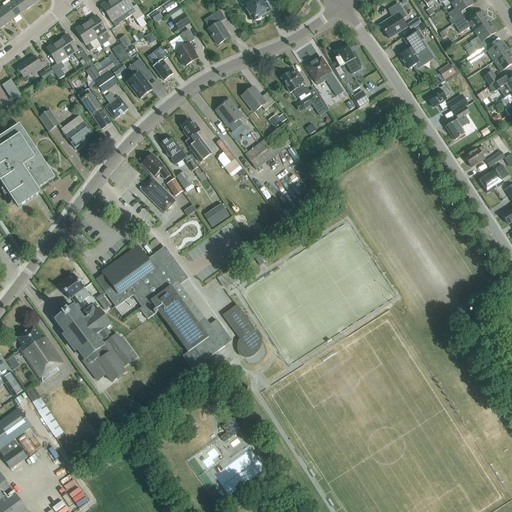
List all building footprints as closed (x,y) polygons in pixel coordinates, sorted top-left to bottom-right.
[(26,12),(17,0),(13,0),(15,2),(5,9),(13,21),(26,12)] [(17,0),(26,12),(40,2),(38,0),(17,0)] [(122,16),(112,0),(111,0),(101,7),(116,29),(120,26),(116,20),(122,16)] [(126,0),(112,0),(122,16),(125,20),(132,16),(136,22),(144,16),(137,6),(132,9),(126,0)] [(173,0),(172,0),(163,7),(166,12),(177,5),(173,0)] [(250,0),(244,4),(255,21),(271,11),(264,0),(250,0)] [(427,0),(424,2),(428,8),(436,3),(434,0),(427,0)] [(473,5),(470,0),(458,0),(452,5),(455,10),(447,15),(450,19),(448,21),(452,26),(453,25),(463,18),(460,14),(473,5)] [(379,26),(388,39),(406,28),(401,20),(406,17),(397,3),(388,9),(393,17),(379,26)] [(0,12),(0,29),(0,30),(13,21),(5,9),(3,7),(0,9),(0,10),(1,12),(0,12)] [(435,14),(431,8),(426,11),(429,18),(435,14)] [(173,22),(180,32),(191,25),(184,15),(181,10),(170,17),(173,22)] [(208,31),(218,46),(229,38),(220,24),(225,20),(219,11),(211,17),(204,22),(209,30),(208,31)] [(463,18),(453,25),(460,34),(471,27),(475,33),(490,23),(483,12),(466,23),(463,18)] [(96,39),(101,47),(108,42),(107,41),(110,39),(96,17),(86,24),(96,39)] [(407,25),(411,31),(421,25),(417,18),(407,25)] [(490,23),(475,33),(478,38),(470,43),(472,47),(466,51),(469,57),(476,53),(486,46),(483,41),(496,33),(490,23)] [(93,50),(95,50),(101,47),(96,39),(86,24),(75,31),(86,46),(90,52),(93,50)] [(448,37),(444,30),(439,34),(443,40),(448,37)] [(176,53),(185,68),(198,60),(194,55),(195,54),(189,44),(195,41),(189,31),(179,37),(185,47),(176,53)] [(410,50),(400,57),(408,70),(415,65),(417,69),(424,65),(423,63),(432,58),(432,57),(422,42),(424,41),(417,31),(404,40),(410,50)] [(57,43),(67,59),(74,54),(78,60),(81,58),(86,66),(90,62),(81,49),(77,52),(67,36),(57,43)] [(131,45),(125,36),(118,41),(124,49),(131,45)] [(487,52),(494,63),(509,53),(502,42),(487,52)] [(61,63),(67,59),(57,43),(47,50),(57,65),(52,69),(60,80),(65,77),(61,71),(65,69),(61,63)] [(120,45),(112,51),(120,63),(128,57),(120,45)] [(137,52),(133,46),(125,51),(129,57),(137,52)] [(341,48),(334,52),(336,56),(336,55),(338,57),(337,58),(335,59),(339,67),(345,64),(351,75),(360,70),(354,59),(347,46),(341,49),(341,48)] [(153,69),(164,82),(173,75),(163,62),(169,58),(161,48),(147,59),(154,68),(153,69)] [(486,55),(482,49),(470,57),(473,63),(486,55)] [(511,57),(509,53),(494,63),(501,73),(511,65),(511,57)] [(35,58),(17,69),(24,79),(30,75),(31,76),(42,69),(35,58)] [(144,79),(150,74),(140,60),(129,69),(135,76),(127,83),(140,100),(153,90),(144,79)] [(342,94),(320,60),(312,65),(308,65),(307,68),(306,69),(316,86),(324,81),(335,98),(342,94)] [(114,68),(110,62),(101,68),(98,63),(93,66),(100,77),(114,68)] [(86,72),(93,81),(99,77),(92,67),(86,72)] [(40,75),(44,81),(54,74),(50,68),(40,75)] [(451,68),(440,74),(443,79),(454,73),(451,68)] [(329,112),(315,90),(310,93),(297,72),(290,76),(289,75),(287,76),(286,75),(284,77),(284,78),(282,80),(288,89),(288,90),(290,94),(293,92),(298,99),(299,99),(306,109),(312,105),(320,117),(329,112)] [(498,81),(492,72),(484,77),(490,86),(498,81)] [(505,99),(510,95),(511,93),(511,78),(505,83),(502,79),(489,87),(493,94),(499,90),(505,99)] [(9,79),(0,85),(9,101),(19,96),(9,79)] [(101,79),(95,84),(101,92),(107,87),(101,79)] [(414,93),(417,97),(431,88),(429,85),(414,93)] [(432,95),(426,98),(433,108),(446,100),(445,99),(449,96),(447,93),(444,87),(439,90),(437,87),(430,92),(432,95)] [(254,88),(242,97),(255,113),(262,107),(265,111),(274,104),(267,94),(261,98),(254,88)] [(87,91),(78,98),(91,117),(92,117),(102,131),(111,124),(87,91)] [(369,102),(362,91),(352,97),(359,109),(369,102)] [(511,93),(510,95),(505,99),(503,99),(503,100),(504,100),(506,104),(508,104),(510,107),(504,112),(508,118),(511,115),(511,93)] [(105,108),(115,120),(128,110),(119,98),(115,101),(110,94),(105,98),(110,104),(105,108)] [(461,96),(447,104),(453,114),(467,105),(461,96)] [(229,102),(216,112),(232,133),(242,126),(238,121),(242,119),(229,102)] [(376,102),(368,107),(372,113),(380,108),(376,102)] [(445,128),(454,142),(465,135),(461,129),(469,124),(464,117),(469,114),(465,108),(455,114),(458,119),(445,128)] [(49,133),(59,126),(49,112),(39,120),(49,133)] [(278,118),(276,115),(268,120),(275,129),(286,121),(282,115),(278,118)] [(63,134),(65,137),(66,137),(67,138),(67,139),(75,150),(93,136),(85,125),(79,118),(62,131),(63,133),(63,134)] [(184,133),(192,143),(195,141),(198,144),(201,141),(202,143),(205,141),(198,133),(201,132),(195,125),(194,126),(190,121),(181,127),(185,132),(184,133)] [(316,131),(312,125),(305,129),(309,136),(316,131)] [(40,194),(37,189),(53,179),(19,127),(0,139),(0,183),(17,209),(40,194)] [(279,130),(246,155),(257,170),(291,145),(279,130)] [(168,140),(161,145),(166,154),(166,155),(167,157),(169,158),(170,159),(175,166),(184,160),(187,158),(187,157),(182,150),(180,151),(180,150),(172,138),(170,140),(168,141),(168,140)] [(222,168),(233,160),(219,142),(209,150),(222,168)] [(465,158),(471,168),(484,160),(482,157),(487,154),(482,147),(478,150),(465,158)] [(500,152),(485,162),(489,168),(504,158),(500,152)] [(151,156),(142,165),(157,179),(160,175),(164,181),(170,177),(164,168),(165,168),(159,162),(158,163),(151,156)] [(192,160),(186,164),(192,172),(193,171),(197,169),(192,160)] [(489,193),(489,192),(503,183),(499,177),(506,172),(502,166),(479,180),(485,189),(484,190),(487,194),(489,193)] [(184,173),(176,178),(184,190),(192,185),(184,173)] [(152,179),(140,191),(164,215),(176,202),(152,179)] [(174,181),(167,185),(175,198),(182,193),(174,181)] [(229,217),(221,205),(204,217),(211,228),(229,217)] [(193,206),(185,212),(188,217),(197,211),(193,206)] [(509,212),(502,217),(507,225),(511,221),(511,209),(508,212),(509,212)] [(104,276),(99,280),(106,291),(117,306),(134,293),(143,307),(140,309),(140,310),(148,320),(153,316),(154,315),(155,315),(158,312),(187,353),(184,355),(182,357),(195,374),(197,373),(202,368),(200,365),(204,362),(232,342),(217,321),(210,326),(178,282),(185,277),(165,249),(148,261),(138,247),(103,273),(105,276),(104,276)] [(72,299),(75,303),(80,299),(83,302),(90,297),(74,275),(67,281),(68,282),(61,288),(62,290),(61,290),(64,294),(65,293),(70,300),(72,299)] [(237,283),(234,280),(225,286),(227,290),(237,283)] [(102,295),(97,299),(105,310),(110,307),(102,295)] [(80,299),(75,303),(77,306),(74,308),(70,310),(66,306),(56,314),(59,318),(56,321),(66,335),(64,336),(76,352),(78,350),(90,365),(88,367),(99,382),(107,376),(113,384),(127,373),(123,369),(137,359),(125,343),(123,344),(116,336),(114,338),(106,329),(111,325),(100,310),(96,313),(93,309),(90,311),(80,299)] [(237,306),(222,316),(240,341),(240,342),(239,346),(239,349),(240,353),(242,356),(245,357),(249,357),(252,355),(255,352),(257,349),(259,346),(259,342),(259,339),(258,335),(256,332),(237,306)] [(22,353),(43,383),(59,372),(57,368),(63,364),(45,338),(43,340),(34,327),(18,339),(26,351),(22,353)] [(0,387),(4,384),(13,398),(24,390),(0,355),(0,387)] [(12,356),(4,361),(11,371),(18,367),(12,356)] [(33,388),(25,393),(55,439),(63,434),(33,388)] [(133,423),(122,409),(114,415),(125,429),(133,423)] [(0,425),(0,450),(32,428),(21,411),(0,425)] [(234,420),(223,428),(227,434),(221,439),(225,443),(234,436),(235,436),(239,433),(249,447),(252,445),(234,420)] [(25,435),(16,441),(28,457),(37,451),(25,435)] [(3,458),(2,459),(10,470),(27,458),(14,441),(2,450),(6,456),(3,458)] [(0,511),(20,511),(25,509),(0,473),(0,511)] [(72,487),(86,509),(95,503),(81,482),(72,487)]
